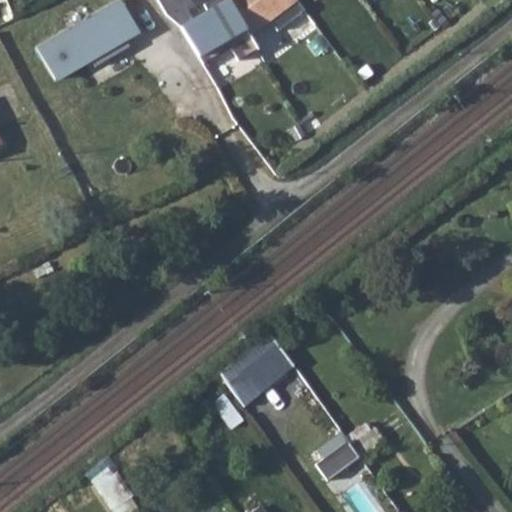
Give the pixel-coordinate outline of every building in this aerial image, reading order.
[(134,30),(116,0),(113,0),(34,46),(52,77),(86,57),(91,65),(126,45),(121,37),(134,30)] [(227,0),(209,0),(203,4),(207,11),(193,19),(187,9),(193,5),(189,0),(155,0),(163,14),(177,26),(200,65),(230,48),(237,60),(256,50),(248,36),(227,0)] [(302,11),(294,0),(227,0),(248,36),(269,20),(277,31),(302,11)] [(246,405),(297,367),(271,332),(220,370),(246,405)] [(243,420),(219,385),(210,392),(233,426),(243,420)] [(374,426),(349,443),(358,456),(382,438),(374,426)]
